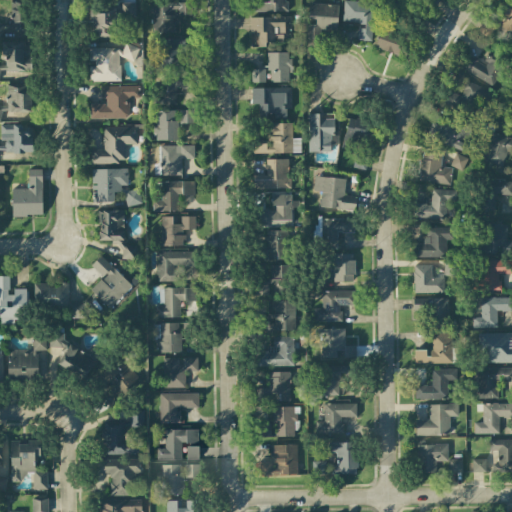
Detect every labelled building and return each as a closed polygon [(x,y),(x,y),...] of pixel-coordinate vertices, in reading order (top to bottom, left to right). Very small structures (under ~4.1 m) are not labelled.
[(286,0),(262,0),(263,2),(250,3),(250,12),(286,12),(286,0)] [(505,0),(496,30),(511,35),(511,1),(506,0),(505,0)] [(358,41),(372,41),(374,3),(343,1),(342,22),(358,23),(358,41)] [(1,31),(29,31),(28,3),(11,3),(11,23),(0,23),(0,35),(1,36),(1,31)] [(121,3),(122,17),(135,16),(135,3),(121,3)] [(152,3),(152,33),(176,33),(176,16),(192,16),(192,3),(152,3)] [(337,30),(338,5),(309,4),(308,22),(307,39),(320,40),(321,30),(337,30)] [(91,8),(90,38),(114,38),(115,8),(91,8)] [(290,17),(250,18),(250,33),(258,33),(258,48),(265,47),(265,40),(291,40),(290,17)] [(159,68),(185,68),(185,39),(158,40),(159,68)] [(2,62),(0,61),(0,71),(31,71),(30,60),(22,60),(22,54),(29,53),(28,42),(1,43),(2,62)] [(268,83),(288,82),(288,74),(291,74),(290,53),(268,53),(268,83)] [(459,68),(491,87),(506,62),(490,53),(483,65),(467,55),(459,68)] [(252,82),(265,82),(264,69),(251,70),(252,82)] [(176,105),(176,89),(195,89),(195,74),(159,74),(159,105),(176,105)] [(475,117),(487,90),(465,80),(459,95),(448,91),(443,103),(475,117)] [(30,112),(30,85),(7,86),(8,113),(30,112)] [(90,119),(129,119),(128,98),(139,98),(139,86),(100,87),(100,103),(90,103),(90,119)] [(291,88),(251,88),(252,105),(258,105),(258,114),(273,114),(273,119),(286,118),(286,110),(291,109),(291,88)] [(195,110),(179,111),(179,124),(195,124),(195,110)] [(155,111),(155,141),(176,141),(176,111),(155,111)] [(462,152),(473,122),(451,113),(446,128),(431,122),(425,138),(462,152)] [(309,152),(330,152),(330,135),(333,135),(333,119),(319,119),(319,114),(309,114),(309,152)] [(342,148),(363,151),(368,122),(347,118),(342,148)] [(292,123),(268,124),(268,143),(253,144),(253,154),(301,153),(300,138),(292,139),(292,123)] [(0,150),(13,153),(32,153),(32,141),(32,138),(32,129),(16,125),(0,124),(0,136),(0,142),(0,150)] [(125,145),(137,144),(137,127),(102,128),(103,149),(91,150),(91,164),(125,163),(125,145)] [(504,167),(508,155),(511,156),(511,138),(491,133),(483,161),(504,167)] [(181,176),(182,159),(194,159),(194,146),(160,146),(159,175),(181,176)] [(442,155),(421,153),(419,182),(450,184),(452,168),(441,167),(442,155)] [(462,171),(467,158),(455,153),(450,166),(462,171)] [(266,160),(266,175),(252,176),(252,189),(289,188),(289,159),(266,160)] [(42,216),(42,169),(29,169),(29,189),(11,189),(12,216),(42,216)] [(127,185),(128,170),(92,169),(91,190),(95,190),(95,202),(113,202),(114,192),(120,192),(121,185),(127,185)] [(320,208),(355,210),(355,196),(344,196),(345,178),(314,177),(313,191),(320,192),(320,208)] [(194,181),(161,182),(161,201),(152,201),(153,211),(177,211),(177,195),(194,195),(194,181)] [(495,195),(511,194),(511,181),(482,181),(482,210),(495,210),(495,195)] [(456,190),(431,189),(431,204),(415,204),(415,219),(446,219),(446,202),(456,202),(456,190)] [(261,225),(292,224),(291,195),(272,195),(272,211),(261,211),(261,225)] [(136,260),(137,245),(123,245),(124,211),(99,210),(98,242),(122,242),(121,260),(136,260)] [(161,217),(161,246),(183,246),(183,230),(195,230),(195,216),(178,217),(161,217)] [(354,219),(323,219),(323,249),(337,249),(337,233),(354,233),(354,219)] [(498,254),(498,250),(506,250),(507,224),(482,224),(482,253),(498,254)] [(413,258),(446,257),(446,240),(455,240),(455,227),(424,228),(425,244),(413,244),(413,258)] [(268,260),(288,260),(288,230),(267,231),(268,260)] [(195,252),(157,252),(157,282),(176,282),(176,266),(195,266),(195,252)] [(353,254),(329,254),(330,282),(354,281),(353,254)] [(91,265),(102,278),(90,290),(108,309),(131,287),(101,255),(91,265)] [(500,290),(500,274),(511,274),(511,260),(478,261),(478,291),(500,290)] [(255,296),(288,295),(287,265),(265,266),(265,282),(255,282),(255,296)] [(443,278),(432,278),(432,266),(413,266),(413,293),(443,293),(443,278)] [(25,289),(10,289),(10,277),(0,276),(0,324),(14,324),(14,319),(25,319),(25,289)] [(68,283),(54,283),(54,284),(34,285),(34,308),(68,307),(68,283)] [(196,288),(163,288),(164,307),(154,307),(154,318),(179,317),(179,301),(196,301),(196,288)] [(341,322),(341,306),(355,306),(355,291),(318,292),(318,322),(341,322)] [(497,328),(497,312),(511,311),(511,310),(511,297),(480,298),(480,317),(472,317),(472,328),(497,328)] [(412,299),(413,312),(430,312),(430,328),(449,327),(448,298),(430,298),(412,299)] [(270,331),(295,330),(294,301),(269,301),(270,331)] [(72,304),(71,318),(87,318),(87,305),(72,304)] [(159,353),(180,353),(180,323),(159,323),(159,353)] [(344,329),(320,329),(321,359),(336,359),(336,350),(343,350),(343,358),(356,358),(356,346),(344,346),(344,329)] [(49,348),(65,348),(65,333),(49,333),(49,348)] [(451,333),(429,334),(429,350),(414,351),(414,364),(452,364),(451,333)] [(511,333),(479,333),(478,362),(511,362),(511,333)] [(8,383),(38,382),(37,351),(46,351),(45,336),(29,336),(29,350),(7,351),(8,383)] [(260,367),(294,366),(293,336),(274,337),(275,352),(259,352),(260,367)] [(99,355),(88,349),(86,353),(69,344),(57,366),(84,381),(99,355)] [(197,358),(180,358),(180,359),(162,359),(161,387),(185,388),(185,371),(197,371),(197,358)] [(111,398),(138,386),(127,361),(99,374),(111,398)] [(339,395),(339,374),(351,375),(351,366),(321,366),(321,395),(339,395)] [(497,398),(496,382),(511,381),(511,367),(476,368),(477,399),(497,398)] [(415,400),(448,399),(447,380),(456,380),(456,369),(431,369),(431,385),(414,386),(415,400)] [(255,389),(256,402),(290,401),(289,372),(269,372),(269,388),(255,389)] [(179,423),(179,408),(198,407),(198,393),(160,394),(161,423),(179,423)] [(356,403),(322,404),(323,434),(342,433),(342,417),(356,417),(356,403)] [(474,434),(499,433),(498,418),(511,417),(511,403),(483,404),(483,423),(473,423),(474,434)] [(415,420),(415,436),(450,435),(449,417),(458,416),(457,404),(428,404),(429,420),(415,420)] [(274,437),(296,437),(295,407),(274,407),(274,437)] [(143,410),(129,410),(128,421),(103,421),(103,454),(124,455),(125,427),(143,427),(143,410)] [(270,436),(270,424),(260,424),(259,436),(270,436)] [(156,459),(181,459),(181,444),(198,444),(198,430),(165,429),(165,449),(156,449),(156,459)] [(511,439),(489,439),(489,451),(497,451),(497,464),(492,464),(492,472),(511,472),(511,439)] [(10,441),(10,478),(33,478),(33,490),(47,490),(47,471),(38,471),(38,442),(19,442),(19,441),(10,441)] [(336,466),(331,466),(331,474),(357,475),(357,443),(328,442),(328,453),(336,453),(336,466)] [(448,461),(447,444),(417,445),(418,473),(436,473),(436,462),(448,461)] [(296,445),(272,445),(273,462),(256,463),(257,477),(297,476),(296,445)] [(198,459),(198,447),(186,447),(187,459),(198,459)] [(110,496),(134,496),(134,473),(142,473),(141,459),(98,460),(99,474),(109,473),(110,496)] [(462,459),(448,459),(448,473),(461,473),(462,459)] [(486,472),(485,459),(472,459),(472,472),(486,472)] [(325,462),(312,462),(312,475),(326,474),(325,462)] [(159,465),(159,495),(183,495),(183,478),(199,478),(199,465),(159,465)] [(11,511),(47,511),(47,499),(32,499),(32,511),(21,511),(22,511),(11,511)] [(166,511),(188,511),(188,501),(166,501),(166,511)] [(141,511),(141,502),(97,502),(97,511),(141,511)]
